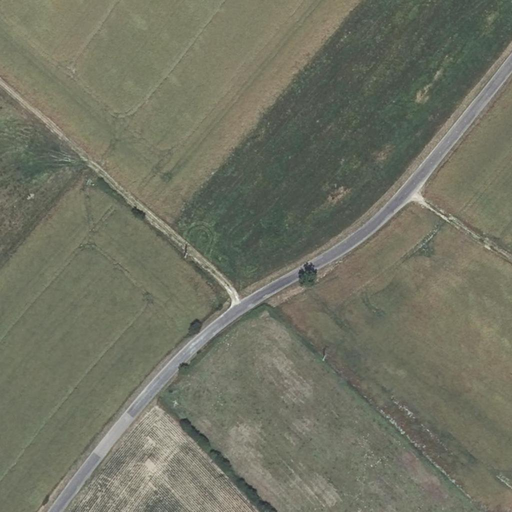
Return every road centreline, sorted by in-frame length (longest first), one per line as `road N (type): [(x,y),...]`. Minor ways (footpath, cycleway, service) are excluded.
road 1 (tertiary): [(511,53),(407,185),(355,234),(241,303),(151,381),(50,511)]
road 2 (track): [(241,303),(0,85)]
road 3 (track): [(511,256),(407,185)]
